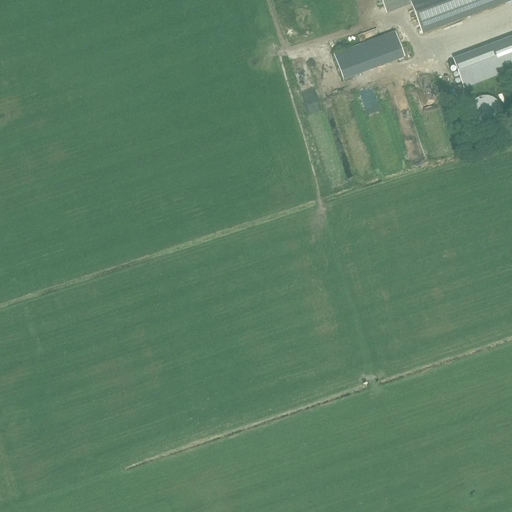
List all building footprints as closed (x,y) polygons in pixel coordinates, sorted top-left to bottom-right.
[(381,0),(384,7),(401,0),(409,0),(411,3),(422,34),(511,0),(381,0)] [(395,33),(380,38),(389,63),(404,57),(395,33)] [(511,37),(454,60),(464,88),(511,69),(511,37)] [(389,63),(380,38),(333,55),(342,79),(389,63)] [(502,117),(502,113),(502,108),(500,104),(496,100),(492,97),(487,96),(483,96),(478,97),(474,100),(471,104),(469,108),(468,112),(469,117),(472,124),(478,128),(483,130),(487,130),(492,128),(496,126),(500,122),(502,117)]
